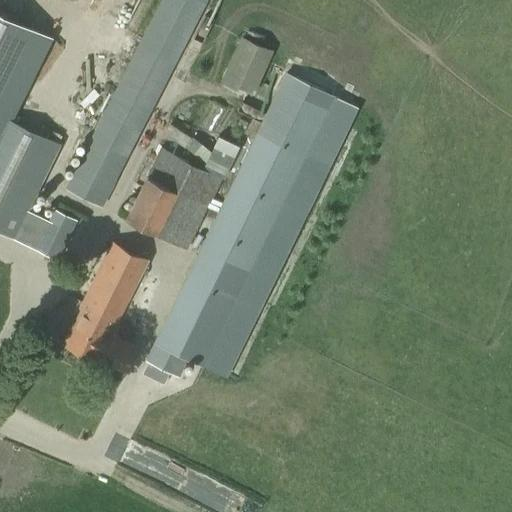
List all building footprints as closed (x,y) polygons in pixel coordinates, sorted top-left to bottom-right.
[(204,0),(161,0),(65,188),(101,206),(204,0)] [(0,109),(35,39),(0,21),(0,109)] [(217,67),(233,74),(249,36),(233,30),(217,67)] [(201,366),(333,97),(285,73),(145,360),(177,376),(182,366),(178,364),(182,357),(201,366)] [(62,144),(0,113),(0,230),(15,238),(62,144)] [(211,149),(202,168),(160,147),(125,219),(185,249),(221,177),(230,158),(211,149)] [(78,222),(52,209),(33,248),(59,261),(78,222)] [(96,358),(123,371),(124,371),(136,346),(117,336),(114,341),(107,338),(111,329),(113,331),(148,260),(111,242),(79,308),(81,309),(64,344),(95,360),(96,358)] [(163,422),(157,410),(142,418),(148,430),(163,422)] [(228,466),(241,440),(198,418),(192,431),(186,428),(179,442),(228,466)] [(231,511),(236,511),(242,492),(213,485),(207,506),(231,511)]
